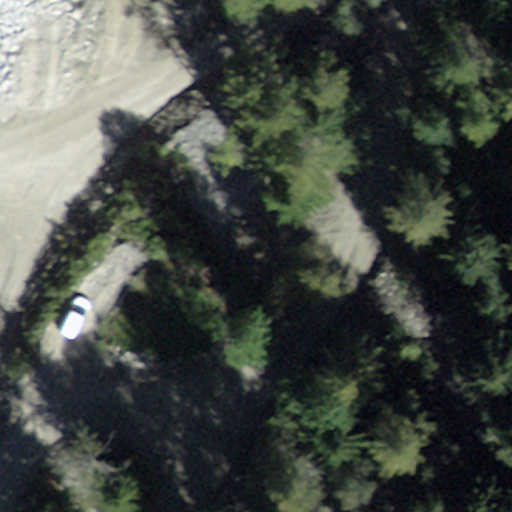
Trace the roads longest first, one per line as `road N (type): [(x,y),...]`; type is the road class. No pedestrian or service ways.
road 1 (track): [(413,0),(371,235),(309,375),(220,432),(179,511)]
road 2 (track): [(285,0),(208,69),(151,106),(58,209),(0,313)]
